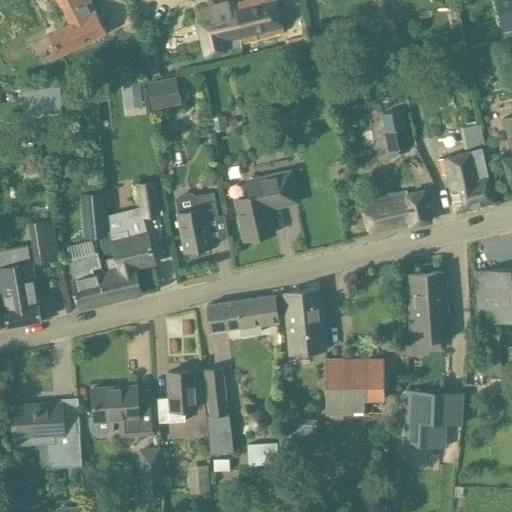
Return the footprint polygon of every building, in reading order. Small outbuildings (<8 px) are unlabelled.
[(58,0),(64,10),(70,22),(48,34),(60,57),(105,33),(89,0),(58,0)] [(284,30),(276,0),(243,0),(235,2),(234,0),(195,10),(206,53),(226,48),(225,45),(284,30)] [(511,0),(496,0),(504,36),(511,34),(511,0)] [(163,79),(148,81),(152,108),(168,106),(163,79)] [(125,82),(129,115),(145,113),(141,80),(125,82)] [(58,87),(22,90),(23,115),(60,113),(58,87)] [(409,148),(402,106),(384,109),(391,151),(409,148)] [(511,115),(504,118),(511,145),(511,154),(503,158),(510,181),(511,179),(511,115)] [(224,118),(210,121),(213,134),(226,131),(224,118)] [(483,144),(479,124),(465,127),(469,147),(483,144)] [(481,148),(439,159),(439,160),(443,174),(446,173),(455,211),(494,201),(481,149),(481,148)] [(495,163),(495,171),(503,171),(503,163),(495,163)] [(296,187),(292,171),(247,180),(251,195),(236,198),(245,239),(274,233),(268,201),(281,198),(279,191),(296,187)] [(153,180),(135,183),(139,207),(140,217),(144,216),(158,214),(153,180)] [(361,201),(370,234),(384,231),(409,225),(430,220),(425,189),(407,194),(406,190),(361,201)] [(83,194),(86,234),(106,232),(103,192),(83,194)] [(185,251),(211,246),(206,218),(218,216),(213,192),(195,196),(196,197),(194,198),(190,195),(180,197),(176,203),(178,212),(185,251)] [(118,268),(104,271),(111,299),(140,291),(134,268),(154,263),(148,234),(144,216),(140,217),(139,207),(105,215),(109,235),(113,250),(114,257),(106,258),(108,268),(117,265),(118,268)] [(52,218),(28,222),(35,263),(59,259),(52,218)] [(97,251),(69,259),(74,279),(71,280),(78,307),(111,299),(104,271),(94,274),(92,268),(101,266),(97,251)] [(42,319),(38,303),(31,262),(0,267),(0,283),(5,309),(4,309),(7,326),(42,319)] [(468,354),(466,384),(482,386),(483,375),(501,374),(496,319),(511,318),(511,267),(474,271),(478,322),(477,322),(480,366),(477,365),(478,355),(468,354)] [(411,340),(451,338),(449,302),(446,302),(444,272),(409,274),(411,302),(409,303),(411,340)] [(325,349),(319,288),(285,293),(290,352),(325,349)] [(278,321),(274,295),(208,305),(212,331),(239,327),(241,336),(262,332),(261,324),(278,321)] [(384,399),(383,357),(325,357),(326,416),(365,415),(365,399),(384,399)] [(223,366),(204,368),(210,415),(207,415),(207,423),(208,433),(210,453),(233,451),(231,433),(229,414),(223,366)] [(185,420),(184,409),(196,408),(193,370),(168,372),(169,397),(159,397),(160,421),(185,420)] [(92,388),(94,417),(90,417),(91,430),(98,436),(107,435),(113,429),(113,420),(120,419),(121,430),(138,428),(139,435),(156,434),(155,421),(139,423),(137,388),(116,390),(116,387),(92,388)] [(407,390),(403,445),(445,447),(446,423),(461,424),(461,391),(407,390)] [(16,405),(17,416),(10,416),(12,445),(53,443),(54,467),(81,465),(79,418),(64,419),(63,402),(16,405)] [(267,424),(267,437),(277,436),(277,424),(267,424)] [(274,442),(248,443),(249,465),(275,464),(274,442)] [(229,457),(214,457),(215,469),(229,469),(229,457)] [(142,496),(164,494),(163,475),(140,477),(142,496)] [(207,475),(190,476),(191,493),(208,492),(207,475)]
